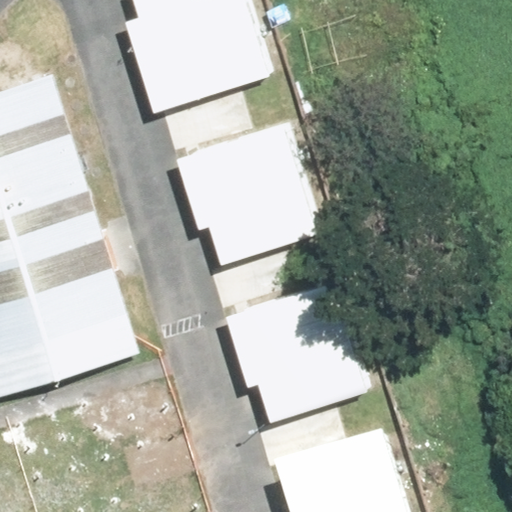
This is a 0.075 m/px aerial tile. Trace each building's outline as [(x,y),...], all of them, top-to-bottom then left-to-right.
[(132,0),(138,18),(124,22),(154,114),(270,77),(245,0),(132,0)] [(79,67),(0,89),(0,391),(2,399),(161,354),(79,67)] [(209,228),(220,266),(325,233),(291,121),(176,159),(198,231),(209,228)] [(258,386),(270,424),(373,392),(339,282),(225,318),(247,389),(258,386)] [(406,511),(381,428),(275,460),(290,511),(406,511)] [(136,511),(131,496),(89,511),(136,511)]
